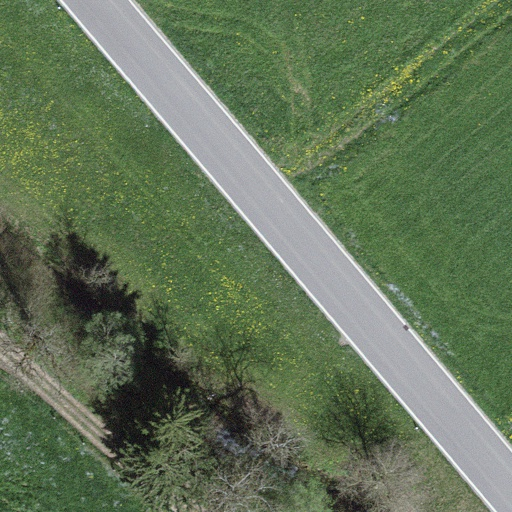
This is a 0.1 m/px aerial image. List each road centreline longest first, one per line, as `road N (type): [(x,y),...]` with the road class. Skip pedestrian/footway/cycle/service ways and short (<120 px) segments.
road 1 (tertiary): [(511,495),(89,0)]
road 2 (track): [(0,320),(205,511)]
